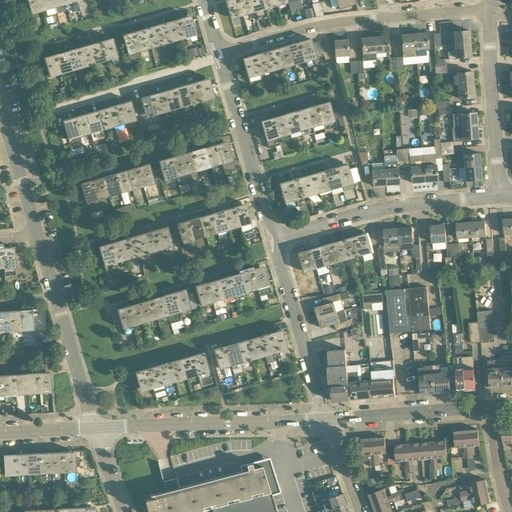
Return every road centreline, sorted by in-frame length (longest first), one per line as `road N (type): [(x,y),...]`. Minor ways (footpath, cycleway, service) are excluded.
road 1 (residential): [(92,430),(325,419)]
road 2 (residential): [(274,237),(371,211),(499,197)]
road 3 (residential): [(92,430),(38,237)]
road 4 (residential): [(274,237),(219,53)]
road 5 (residential): [(325,419),(274,237)]
road 6 (residential): [(499,197),(492,12)]
road 7 (residential): [(219,53),(319,25),(384,17)]
road 8 (residential): [(325,419),(489,406)]
road 9 (residential): [(38,237),(0,107)]
